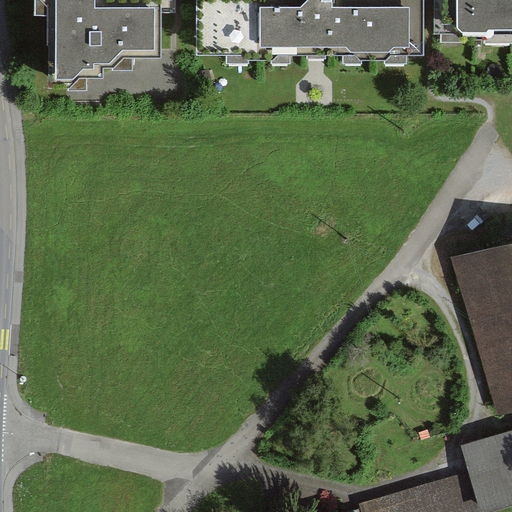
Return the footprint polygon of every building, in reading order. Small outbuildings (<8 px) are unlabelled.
[(49,0),(49,65),(81,65),(81,60),(104,60),(126,43),(158,42),(157,0),(49,0)] [(423,40),(422,0),(195,0),(196,38),(227,38),(227,51),(406,49),(406,40),(423,40)] [(511,0),(432,0),(433,21),(465,21),(465,34),(511,33),(511,0)] [(511,234),(451,253),(499,412),(511,408),(511,234)] [(367,511),(469,511),(511,499),(511,427),(461,442),(469,469),(364,501),(366,510),(367,511)]
